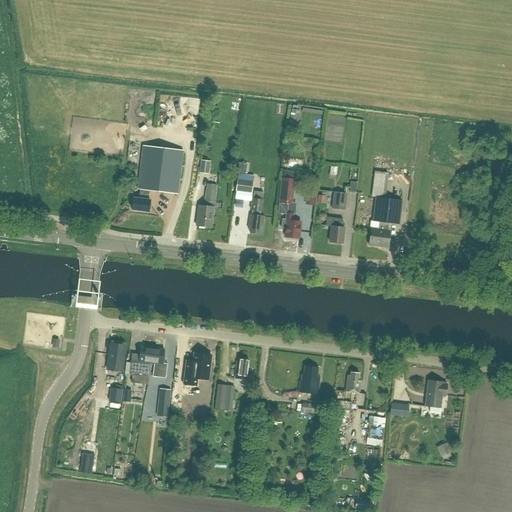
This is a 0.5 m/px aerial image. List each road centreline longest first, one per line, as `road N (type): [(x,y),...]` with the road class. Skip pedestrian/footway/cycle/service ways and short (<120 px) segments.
road 1 (unclassified): [(511,370),(84,323)]
road 2 (tertiary): [(511,292),(93,242)]
road 3 (unclassified): [(27,511),(45,412),(77,359),(84,323)]
